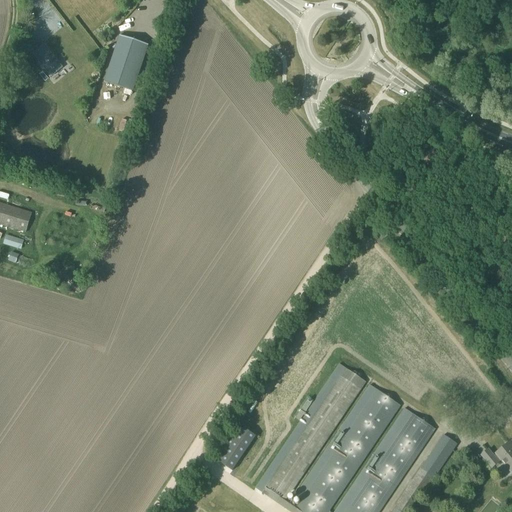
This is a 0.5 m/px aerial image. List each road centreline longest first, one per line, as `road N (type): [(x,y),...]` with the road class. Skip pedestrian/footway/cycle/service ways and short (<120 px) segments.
road 1 (track): [(150,511),(366,188)]
road 2 (tertiary): [(511,366),(322,127)]
